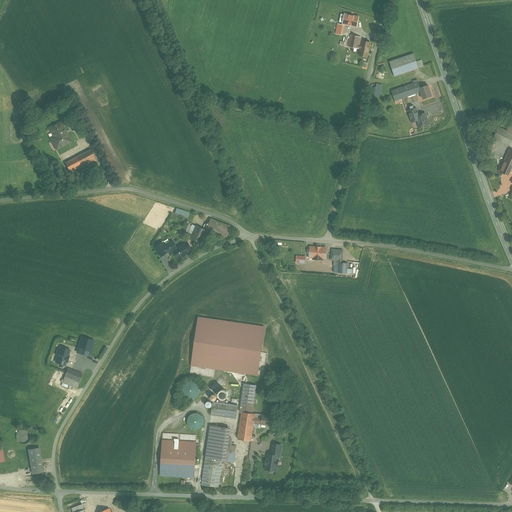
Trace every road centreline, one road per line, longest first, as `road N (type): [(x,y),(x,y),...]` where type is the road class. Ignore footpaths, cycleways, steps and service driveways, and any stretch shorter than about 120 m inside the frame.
road 1 (unclassified): [(250,237),(170,274),(130,313),(61,423),(52,457),(58,492)]
road 2 (unclassified): [(58,492),(375,500)]
road 3 (residential): [(250,237),(375,500)]
road 4 (unclassified): [(0,200),(127,187),(230,221),(250,237)]
road 5 (residential): [(389,0),(327,240)]
road 6 (residential): [(327,240),(511,269)]
road 7 (secondary): [(511,259),(461,124)]
road 8 (unclassified): [(375,500),(511,504)]
road 9 (secondary): [(461,124),(417,0)]
